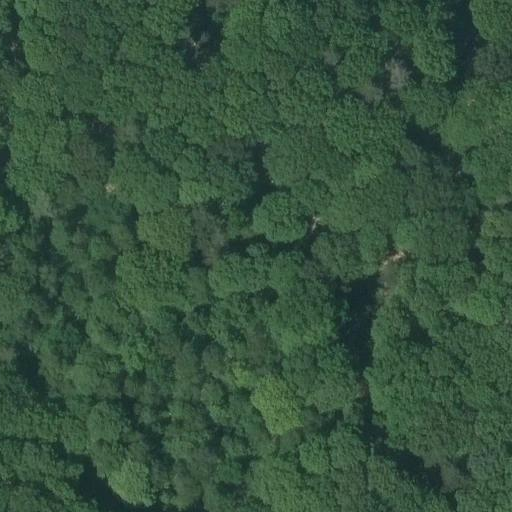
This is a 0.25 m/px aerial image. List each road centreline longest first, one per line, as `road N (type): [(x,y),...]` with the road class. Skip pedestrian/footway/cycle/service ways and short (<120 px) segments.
road 1 (track): [(0,116),(28,144),(144,212),(268,232),(414,196),(511,142)]
road 2 (track): [(0,397),(141,511)]
